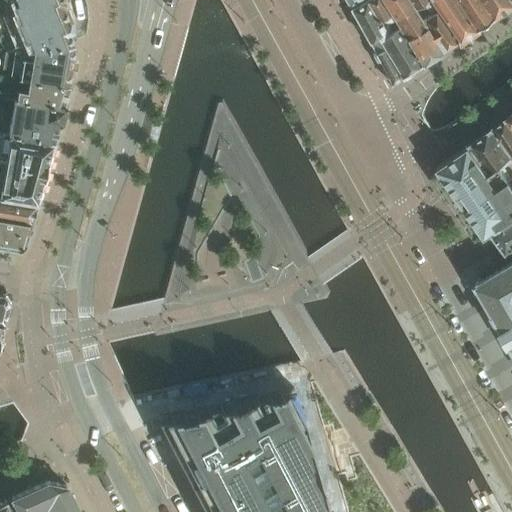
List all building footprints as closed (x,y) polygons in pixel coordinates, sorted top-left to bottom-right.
[(21,0),(22,1),(15,3),(16,7),(7,10),(13,24),(66,3),(66,0),(21,0)] [(404,0),(360,0),(359,1),(374,22),(384,14),(389,22),(391,20),(400,35),(413,55),(418,64),(438,50),(419,21),(404,0)] [(404,0),(419,21),(438,50),(457,37),(437,9),(431,0),(404,0)] [(431,0),(437,9),(457,37),(475,26),(457,0),(431,0)] [(457,0),(475,26),(491,14),(491,15),(492,14),(483,0),(457,0)] [(483,0),(492,14),(510,1),(510,0),(483,0)] [(359,1),(350,7),(368,40),(374,51),(372,53),(376,61),(379,59),(392,81),(400,75),(418,64),(413,55),(400,35),(391,20),(389,22),(384,14),(374,22),(359,1)] [(72,29),(69,21),(71,16),(66,3),(13,24),(10,25),(20,49),(74,44),(72,39),(70,34),(68,30),(72,29)] [(73,60),(74,58),(71,58),(74,44),(20,49),(5,51),(1,73),(69,85),(72,66),(72,60),(73,60)] [(69,85),(1,73),(0,73),(0,94),(4,95),(64,105),(64,104),(63,104),(64,100),(65,100),(69,85)] [(0,121),(0,130),(53,140),(54,140),(57,128),(56,127),(58,123),(64,105),(4,95),(0,121)] [(511,122),(509,118),(495,127),(504,141),(511,154),(511,122)] [(511,159),(511,154),(504,141),(495,127),(471,144),(490,173),(511,159)] [(0,196),(36,202),(37,200),(36,200),(37,198),(36,198),(37,197),(36,197),(38,192),(38,191),(39,191),(39,190),(40,190),(40,188),(43,178),(43,177),(43,175),(45,167),(46,167),(46,166),(47,165),(46,164),(49,154),(50,154),(50,153),(51,149),(52,143),(53,143),(53,141),(53,140),(0,130),(0,196)] [(511,216),(511,159),(490,173),(471,144),(438,167),(440,170),(432,175),(477,238),(485,233),(486,236),(493,231),(511,216)] [(0,196),(0,216),(31,222),(37,203),(36,202),(0,196)] [(0,245),(1,246),(1,245),(17,248),(18,249),(26,243),(25,243),(31,222),(0,216),(0,245)] [(511,216),(493,231),(507,250),(511,247),(511,216)] [(255,259),(247,262),(254,280),(262,277),(255,259)] [(511,261),(480,281),(480,280),(477,282),(478,285),(479,285),(495,312),(494,313),(503,328),(503,329),(510,342),(511,342),(511,343),(511,261)] [(0,321),(3,322),(4,321),(3,321),(4,317),(5,317),(5,315),(8,304),(9,303),(9,302),(8,300),(8,301),(5,295),(4,293),(3,294),(1,294),(0,293),(0,321)] [(168,414),(157,416),(158,419),(162,426),(163,428),(168,437),(169,439),(173,447),(174,449),(179,458),(191,481),(201,500),(202,503),(206,511),(330,511),(328,505),(328,502),(325,493),(324,491),(305,422),(304,420),(301,411),(301,408),(298,399),(297,396),(295,388),(295,386),(290,387),(287,388),(283,389),(280,389),(275,390),(273,391),(268,392),(264,393),(259,394),(254,395),(249,396),(246,397),(217,403),(212,404),(206,405),(200,407),(190,409),(182,411),(176,412),(168,414)] [(11,497),(6,500),(12,511),(80,511),(66,485),(66,484),(61,483),(47,480),(47,481),(11,497)] [(12,511),(6,500),(0,502),(0,511),(12,511)]
